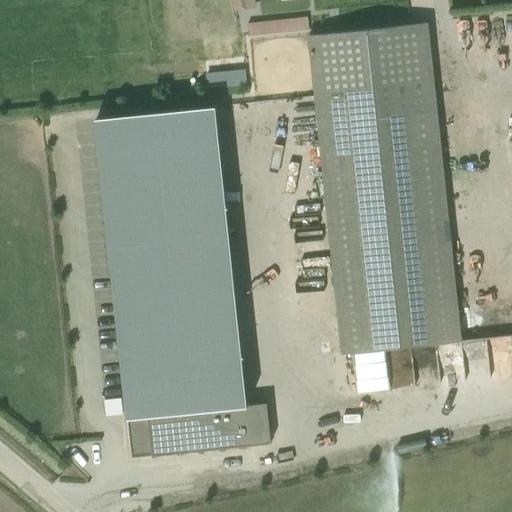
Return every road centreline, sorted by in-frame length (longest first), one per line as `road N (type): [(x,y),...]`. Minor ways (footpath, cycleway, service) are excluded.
road 1 (unknown): [(256,126),(322,455)]
road 2 (unknown): [(78,511),(322,455)]
road 3 (unknown): [(426,0),(430,47),(442,62),(478,70),(491,82),(511,170)]
road 4 (unknown): [(322,455),(511,417)]
